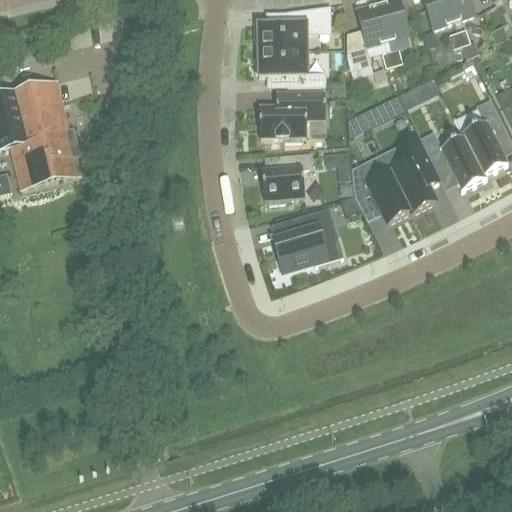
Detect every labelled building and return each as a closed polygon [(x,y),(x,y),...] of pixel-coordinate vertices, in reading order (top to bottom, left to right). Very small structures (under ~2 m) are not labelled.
[(432,35),(454,28),(443,0),(420,0),(432,35)] [(443,0),(454,28),(475,20),(467,0),(443,0)] [(378,11),(387,47),(409,41),(399,5),(378,11)] [(258,48),(258,55),(306,54),(306,38),(318,38),(318,28),(330,28),(330,11),(285,17),(286,29),(258,29),(258,33),(254,33),(254,48),(258,48)] [(366,53),(387,47),(378,11),(356,17),(366,53)] [(127,64),(127,92),(136,92),(149,92),(150,21),(128,21),(127,64)] [(457,37),(462,51),(470,48),(465,34),(457,37)] [(454,54),(462,51),(457,37),(449,40),(454,54)] [(306,54),(258,55),(258,63),(255,63),(255,77),(258,77),(259,81),(287,81),(287,93),(325,92),(325,78),(307,79),(306,54)] [(390,56),(394,71),(403,69),(399,54),(390,56)] [(386,73),(394,71),(390,56),(382,59),(386,73)] [(495,76),(483,82),(492,100),(504,93),(495,76)] [(21,194),(81,180),(76,160),(80,159),(75,140),(71,141),(58,87),(0,100),(0,154),(10,152),(21,194)] [(511,92),(496,100),(511,130),(511,92)] [(277,98),(277,112),(260,112),(260,144),(284,143),(284,147),(302,147),(302,143),(306,143),(306,125),(325,124),(324,97),(277,98)] [(484,128),(461,139),(461,141),(462,140),(463,142),(464,142),(484,182),(484,181),(493,177),(493,178),(497,176),(497,175),(508,170),(507,168),(506,169),(503,163),(494,144),(506,138),(490,105),(476,112),(484,128)] [(434,137),(420,144),(430,164),(436,177),(449,170),(458,189),(461,196),(461,197),(472,192),(476,190),(487,184),(486,183),(485,183),(484,181),(484,182),(464,142),(463,142),(442,153),(434,137)] [(405,169),(390,176),(411,217),(435,205),(428,191),(440,184),(436,177),(430,164),(420,144),(418,141),(396,152),(405,169)] [(278,175),(265,176),(262,177),(264,205),(268,205),(269,209),(285,208),(284,204),(304,202),(302,175),(313,174),(311,158),(279,161),(280,172),(278,175)] [(367,166),(351,174),(354,201),(355,202),(370,195),(379,213),(386,227),(409,216),(410,218),(411,217),(390,176),(376,183),(367,166)] [(340,206),(345,221),(361,216),(354,202),(340,206)] [(277,257),(283,276),(314,267),(326,264),(320,244),(336,239),(328,213),(290,224),(294,239),(276,245),(280,256),(278,256),(277,257)]
